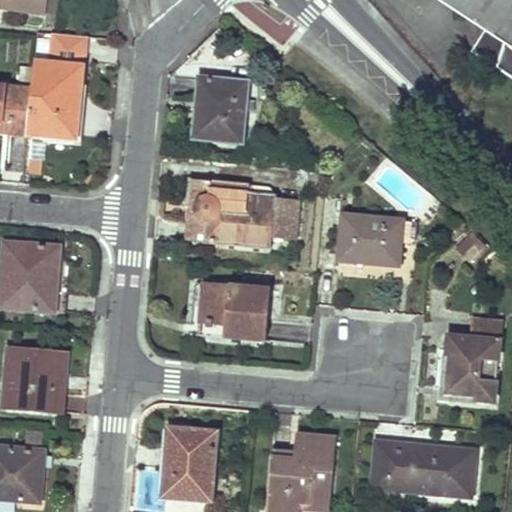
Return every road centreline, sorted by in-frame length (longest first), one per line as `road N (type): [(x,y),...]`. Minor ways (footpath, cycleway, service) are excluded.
road 1 (tertiary): [(317,0),(502,173)]
road 2 (residential): [(119,374),(301,393),(365,365)]
road 3 (tertiary): [(502,173),(341,0)]
road 4 (residential): [(134,213),(148,76),(166,32),(200,0)]
road 5 (residential): [(119,374),(134,213)]
road 6 (residential): [(108,511),(119,374)]
road 7 (residential): [(134,213),(0,203)]
